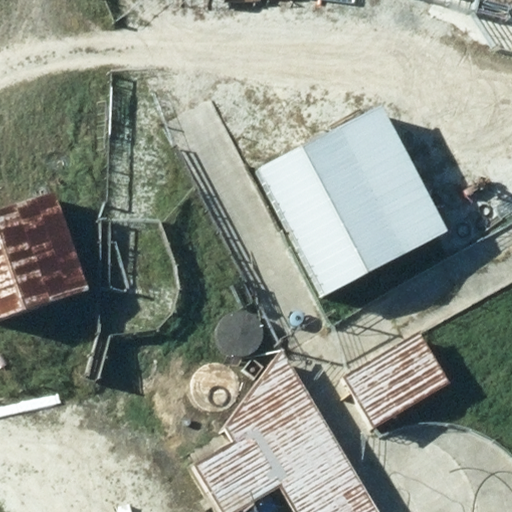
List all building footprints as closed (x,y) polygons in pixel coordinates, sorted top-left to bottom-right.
[(379,111),(249,177),(315,306),(445,240),(379,111)] [(48,196),(0,213),(0,328),(85,298),(48,196)] [(269,326),(225,306),(183,397),(227,418),(269,326)] [(446,392),(415,338),(336,385),(367,438),(446,392)] [(230,446),(186,474),(210,511),(245,511),(272,495),(282,511),(370,511),(287,381),(217,426),(230,446)]
